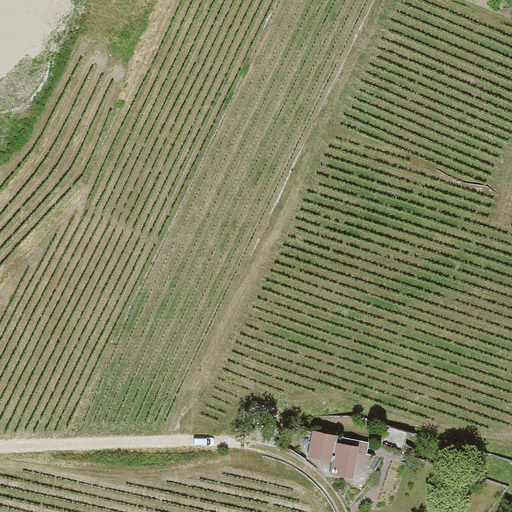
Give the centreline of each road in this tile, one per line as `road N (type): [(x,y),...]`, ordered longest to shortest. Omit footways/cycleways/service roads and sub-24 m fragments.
road 1 (track): [(0,441),(212,437),(268,445),(310,471),(346,511)]
road 2 (motorway): [(0,196),(13,0)]
